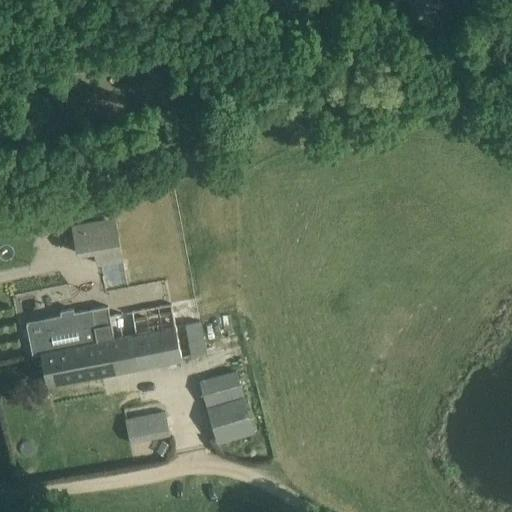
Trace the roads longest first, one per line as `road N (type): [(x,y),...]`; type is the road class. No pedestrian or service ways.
road 1 (track): [(380,97),(0,179)]
road 2 (track): [(0,506),(198,468),(239,471),(306,511)]
